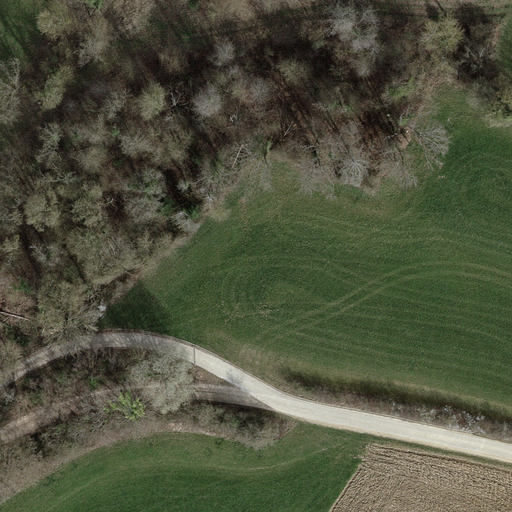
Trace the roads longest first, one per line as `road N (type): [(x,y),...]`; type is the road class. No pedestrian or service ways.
road 1 (track): [(266,394),(206,360),(139,339),(71,343),(0,381)]
road 2 (track): [(266,394),(114,393),(53,410),(0,437)]
road 3 (track): [(511,452),(266,394)]
